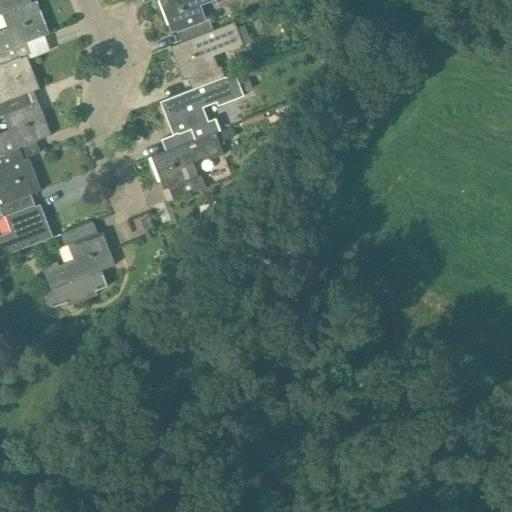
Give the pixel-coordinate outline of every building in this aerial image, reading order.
[(0,53),(28,43),(50,34),(41,8),(35,10),(31,0),(0,0),(0,14),(0,15),(7,12),(12,27),(0,31),(0,53)] [(181,43),(207,33),(214,31),(210,20),(203,22),(198,8),(217,0),(218,4),(227,0),(160,0),(159,1),(169,25),(174,23),(181,43)] [(186,70),(194,90),(207,84),(226,77),(222,66),(215,68),(209,54),(228,47),(230,51),(244,45),(236,22),(214,31),(207,33),(181,43),(171,47),(181,72),(186,70)] [(0,103),(30,92),(30,93),(41,89),(31,64),(26,66),(23,58),(32,55),(28,43),(0,53),(0,75),(3,82),(0,82),(0,103)] [(226,77),(207,84),(194,90),(162,102),(172,127),(177,125),(180,133),(162,140),(166,151),(207,136),(216,132),(222,130),(212,105),(219,102),(220,106),(245,96),(244,93),(252,89),(249,80),(240,84),(236,73),(226,77)] [(30,92),(0,103),(0,110),(2,117),(9,114),(15,128),(0,133),(0,155),(37,141),(52,135),(43,110),(38,112),(30,93),(30,92)] [(232,128),(221,132),(224,141),(236,136),(232,128)] [(225,154),(216,132),(166,151),(152,156),(162,182),(167,180),(175,200),(207,188),(202,175),(196,178),(190,164),(209,156),(211,160),(225,154)] [(0,206),(33,195),(43,191),(33,166),(28,167),(25,160),(41,154),(37,141),(0,155),(0,171),(5,183),(0,184),(0,206)] [(40,213),(33,195),(0,206),(0,208),(4,218),(11,215),(16,230),(0,235),(0,258),(54,237),(44,212),(40,213)] [(59,266),(58,262),(44,267),(53,292),(48,294),(46,295),(45,296),(44,298),(44,300),(43,302),(44,303),(45,305),(45,306),(46,307),(47,307),(49,308),(50,308),(53,308),(54,308),(55,307),(67,303),(69,308),(98,296),(96,291),(110,286),(104,270),(116,265),(107,240),(102,242),(94,221),(62,234),(66,246),(73,243),(79,258),(59,266)]
